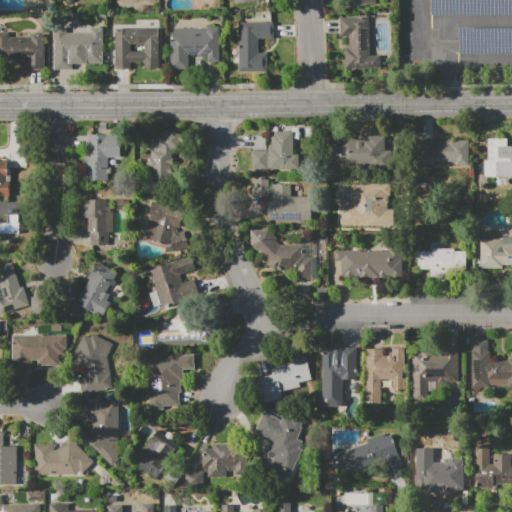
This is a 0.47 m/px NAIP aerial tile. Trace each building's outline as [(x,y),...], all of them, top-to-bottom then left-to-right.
[(375,0),(376,3),(348,8),(346,0),(375,0)] [(511,14),(511,0),(430,0),(431,15),(511,14)] [(369,17),(370,56),(380,55),(381,68),(346,69),(345,49),(349,48),(349,36),(341,36),(340,18),(369,17)] [(239,72),(239,23),(274,23),(274,38),(258,38),(258,53),(267,53),(267,72),(239,72)] [(102,27),(102,62),(87,62),(87,64),(72,64),(72,70),(54,70),(54,28),(66,28),(66,34),(91,34),(91,27),(102,27)] [(174,28),(207,28),(207,27),(219,27),(219,62),(207,62),(207,56),(198,56),(198,55),(189,55),(189,67),(171,67),(171,32),(174,32),(174,28)] [(158,28),(158,67),(143,67),(143,62),(131,62),(131,69),(115,69),(115,28),(133,28),(158,28)] [(44,35),(44,69),(29,69),(29,61),(15,61),(15,63),(0,63),(0,32),(9,32),(9,37),(32,37),(32,35),(44,35)] [(435,162),(435,166),(419,166),(419,139),(422,139),(422,118),(433,118),(433,139),(435,139),(435,142),(445,142),(445,140),(469,140),(469,166),(455,166),(455,162),(435,162)] [(180,149),(171,149),(171,156),(173,156),(173,180),(152,180),(152,169),(148,169),(148,157),(152,157),(152,151),(160,151),(160,149),(147,149),(147,133),(163,133),(163,130),(171,130),(171,133),(180,133),(180,149)] [(252,169),(252,151),(268,151),(268,148),(269,148),(269,145),(272,145),(272,132),(293,132),(293,154),(298,154),(298,169),(252,169)] [(120,135),(120,157),(108,157),(108,181),(82,180),(82,161),(84,161),(84,134),(120,135)] [(385,136),(385,150),(392,150),(392,168),(333,168),(333,139),(359,139),(359,137),(368,137),(368,136),(385,136)] [(488,138),(507,138),(507,146),(511,146),(511,177),(484,177),(484,160),(488,160),(488,138)] [(0,196),(0,160),(8,160),(8,175),(10,175),(10,196),(0,196)] [(272,185),(291,184),(291,197),(311,197),(311,219),(268,220),(268,202),(272,202),(272,193),(268,193),(268,195),(252,195),(252,180),(268,179),(268,188),(272,188),(272,185)] [(352,183),(391,183),(391,195),(389,195),(389,203),(387,203),(387,209),(394,209),(394,226),(342,226),(342,224),(340,224),(340,218),(342,218),(342,215),(340,215),(340,209),(342,209),(342,205),(352,205),(352,183)] [(84,200),(107,200),(107,207),(111,207),(111,211),(113,211),(112,232),(108,232),(108,245),(91,244),(91,231),(88,231),(88,217),(84,217),(84,200)] [(116,210),(116,200),(129,200),(128,210),(116,210)] [(181,233),(184,233),(188,246),(174,251),(170,237),(173,236),(170,233),(167,244),(144,238),(149,219),(148,219),(152,202),(184,210),(180,227),(175,226),(181,233)] [(0,221),(7,221),(7,214),(20,214),(20,236),(0,235),(0,221)] [(280,245),(301,245),(301,257),(304,257),(304,260),(311,260),(311,278),(295,278),(295,270),(280,270),(278,269),(276,271),(268,264),(270,262),(251,244),(251,230),(268,230),(277,239),(275,241),(280,245)] [(481,239),(502,239),(502,238),(511,238),(511,265),(504,265),(504,268),(481,268),(481,239)] [(418,251),(433,251),(433,249),(455,249),(455,251),(466,251),(466,269),(452,269),(452,278),(430,278),(430,269),(418,269),(418,251)] [(335,251),(360,250),(360,252),(375,252),(375,250),(381,250),(381,252),(389,252),(389,250),(402,250),(402,277),(341,277),(341,261),(335,261),(335,251)] [(150,270),(191,256),(196,269),(180,275),(182,283),(194,280),(198,294),(187,298),(188,300),(162,309),(150,270)] [(76,302),(90,280),(88,278),(98,262),(117,273),(106,292),(110,295),(107,301),(111,303),(103,316),(99,313),(97,315),(76,302)] [(0,315),(0,280),(1,280),(0,277),(0,266),(11,263),(20,288),(24,287),(30,304),(0,315)] [(152,346),(208,344),(207,313),(177,314),(177,329),(152,330),(152,346)] [(12,336),(36,336),(36,335),(49,334),(49,336),(66,335),(66,349),(64,350),(64,354),(59,354),(59,365),(38,365),(37,360),(30,360),(30,370),(12,370),(12,336)] [(85,363),(74,358),(85,335),(91,338),(93,335),(113,344),(107,358),(113,389),(82,394),(79,377),(88,376),(85,363)] [(472,340),(488,340),(489,352),(490,352),(490,362),(509,361),(509,359),(511,359),(511,352),(511,388),(508,388),(508,385),(489,385),(489,388),(473,388),(472,340)] [(413,400),(414,348),(429,348),(429,353),(443,353),(443,346),(458,346),(457,382),(428,382),(428,400),(413,400)] [(322,406),(322,347),(357,347),(357,379),(343,379),(343,406),(322,406)] [(365,407),(366,349),(383,349),(383,356),(393,356),(393,349),(405,349),(404,372),(403,372),(403,378),(404,378),(404,391),(393,391),(393,380),(381,380),(380,408),(365,407)] [(150,411),(147,356),(194,354),(195,369),(183,370),(184,380),(181,380),(181,393),(179,393),(180,406),(163,407),(163,410),(150,411)] [(258,378),(273,375),(271,369),(289,364),(288,360),(306,356),(312,380),(299,383),(300,387),(281,391),(283,399),(264,403),(258,378)] [(118,401),(118,438),(110,446),(118,454),(116,456),(119,459),(111,466),(83,437),(92,429),(92,421),(84,421),(84,403),(88,403),(88,400),(118,401)] [(265,412),(281,420),(283,416),(304,426),(297,439),(303,441),(299,448),(303,450),(291,473),(272,463),(276,453),(267,449),(271,442),(267,440),(268,438),(255,432),(265,412)] [(156,479),(132,461),(155,429),(179,446),(156,479)] [(0,485),(0,432),(4,432),(4,446),(18,446),(18,485),(0,485)] [(331,456),(368,443),(367,439),(384,434),(385,437),(392,435),(402,465),(388,470),(385,461),(348,474),(345,465),(336,469),(331,456)] [(57,450),(70,437),(94,461),(82,473),(79,470),(75,474),(35,475),(35,444),(53,444),(53,450),(57,450)] [(248,475),(235,475),(235,471),(227,471),(227,477),(204,477),(204,467),(202,468),(202,448),(213,448),(213,443),(247,443),(248,475)] [(475,444),(489,444),(489,464),(494,464),(494,459),(511,458),(511,467),(511,484),(494,484),(494,490),(475,490),(475,444)] [(415,447),(434,447),(434,459),(464,459),(464,485),(439,485),(439,479),(431,479),(431,491),(416,491),(415,447)] [(202,471),(185,471),(184,485),(202,485),(202,471)] [(26,501),(26,492),(44,492),(44,500),(26,501)] [(0,511),(0,495),(3,495),(3,504),(40,504),(40,511),(0,511)] [(49,503),(48,511),(96,511),(96,510),(68,509),(68,503),(49,503)] [(105,511),(153,511),(153,503),(140,503),(140,511),(121,511),(122,505),(105,505),(105,511)] [(314,511),(327,511),(279,511),(279,503),(292,503),(292,511),(314,511)]
